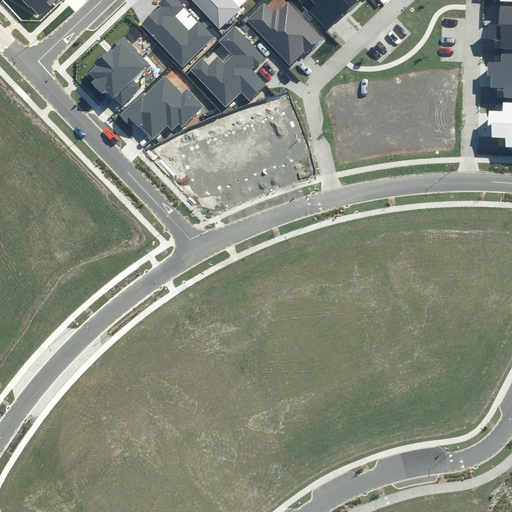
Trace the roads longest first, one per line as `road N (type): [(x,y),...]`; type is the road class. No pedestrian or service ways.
road 1 (residential): [(0,438),(96,325),(198,249)]
road 2 (unknown): [(68,511),(88,475),(179,373),(138,289)]
road 3 (residential): [(198,249),(30,66)]
road 4 (residential): [(336,197),(312,86),(400,0)]
road 5 (residential): [(511,418),(478,451),(357,483),(307,511)]
road 6 (residential): [(477,0),(471,180)]
road 7 (unknown): [(179,373),(242,485),(270,511)]
road 8 (residential): [(198,249),(336,197)]
road 9 (residential): [(336,197),(471,180)]
